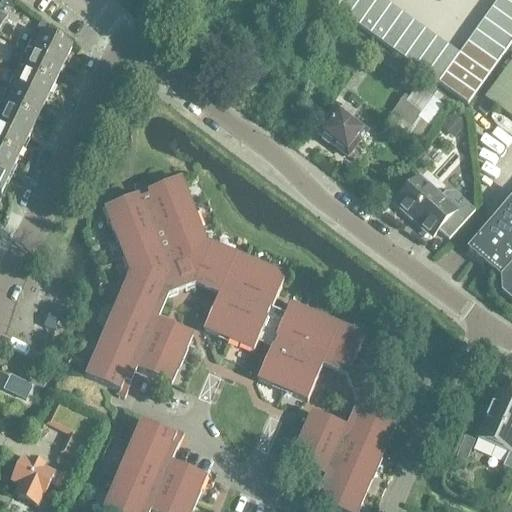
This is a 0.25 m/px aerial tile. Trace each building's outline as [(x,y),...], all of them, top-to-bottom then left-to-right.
[(326,0),(324,4),(335,12),(343,0),(326,0)] [(343,0),(335,12),(347,20),(360,0),(343,0)] [(360,0),(347,20),(358,28),(378,0),(360,0)] [(381,0),(378,0),(358,28),(369,36),(391,7),(381,0)] [(511,8),(500,0),(498,0),(491,11),(511,25),(511,8)] [(511,0),(500,0),(511,8),(511,0)] [(391,7),(369,36),(381,45),(402,15),(391,7)] [(511,25),(491,11),(483,22),(511,42),(511,25)] [(402,15),(381,45),(392,53),(413,23),(402,15)] [(36,32),(27,51),(63,68),(72,50),(46,37),(50,28),(41,21),(36,32)] [(511,42),(483,22),(475,33),(504,55),(511,43),(511,42)] [(413,23),(392,53),(404,61),(425,31),(413,23)] [(425,31),(404,61),(415,69),(436,39),(425,31)] [(475,33),(467,45),(496,66),(504,55),(475,33)] [(436,39),(415,69),(426,77),(447,47),(436,39)] [(459,56),(437,85),(467,106),(496,66),(467,45),(459,56)] [(18,69),(54,87),(63,68),(27,51),(26,51),(17,47),(9,62),(19,67),(18,69)] [(447,47),(426,77),(437,85),(459,56),(447,47)] [(383,63),(387,58),(378,52),(372,60),(377,64),(383,63)] [(511,121),(511,63),(484,100),(511,121)] [(8,88),(45,105),(54,87),(18,69),(8,88)] [(417,88),(408,100),(405,97),(399,104),(392,114),(406,124),(405,126),(412,131),(419,121),(429,129),(444,108),(432,99),(436,93),(426,85),(421,91),(417,88)] [(0,105),(36,123),(45,105),(8,88),(0,105)] [(0,128),(27,142),(36,123),(0,105),(0,128)] [(371,138),(349,122),(355,113),(344,105),(320,137),(323,139),(323,142),(328,146),(332,146),(344,155),(355,141),(364,147),(371,138)] [(465,118),(452,109),(443,121),(456,130),(465,118)] [(0,150),(18,159),(27,142),(0,128),(0,150)] [(18,159),(0,150),(0,172),(9,177),(18,159)] [(0,196),(9,177),(0,172),(0,196)] [(136,372),(145,376),(171,387),(192,337),(158,323),(168,299),(195,288),(218,298),(203,333),(253,355),(258,343),(272,349),(257,382),(307,404),(322,369),(346,379),(356,406),(346,429),(312,415),(291,465),(325,479),(312,508),(319,511),(321,507),(332,511),(358,511),(397,422),(376,413),(380,403),(379,398),(380,398),(369,368),(367,369),(366,365),(355,360),(364,339),(289,307),(285,319),(271,313),(285,279),(205,246),(180,181),(147,194),(144,184),(133,189),(137,199),(104,211),(131,275),(85,379),(119,394),(117,398),(124,401),(136,372)] [(473,212),(453,195),(444,195),(439,201),(417,181),(396,205),(400,209),(399,210),(407,218),(408,216),(433,238),(438,232),(448,242),(475,213),(474,212),(473,212)] [(511,200),(468,252),(501,280),(502,295),(511,303),(511,200)] [(50,313),(42,327),(52,332),(59,318),(50,313)] [(11,378),(4,391),(25,402),(32,389),(11,378)] [(502,468),(509,471),(511,472),(511,397),(497,390),(475,440),(508,455),(502,468)] [(99,427),(64,410),(55,428),(72,436),(64,454),(82,463),(99,427)] [(192,511),(206,480),(172,465),(184,436),(177,433),(175,437),(142,423),(103,511),(192,511)] [(37,511),(42,500),(43,500),(51,486),(55,488),(55,489),(65,494),(71,483),(61,477),(60,480),(55,478),(55,477),(45,472),(46,469),(31,461),(29,464),(23,461),(11,485),(19,489),(14,498),(37,511)]
